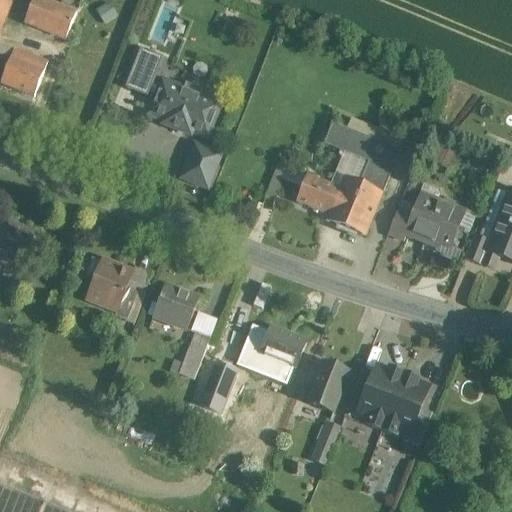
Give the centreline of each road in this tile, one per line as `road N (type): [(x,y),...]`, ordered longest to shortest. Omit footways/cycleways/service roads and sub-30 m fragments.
road 1 (residential): [(511,332),(380,300),(0,154)]
road 2 (unknown): [(31,166),(61,68),(49,50),(23,38)]
